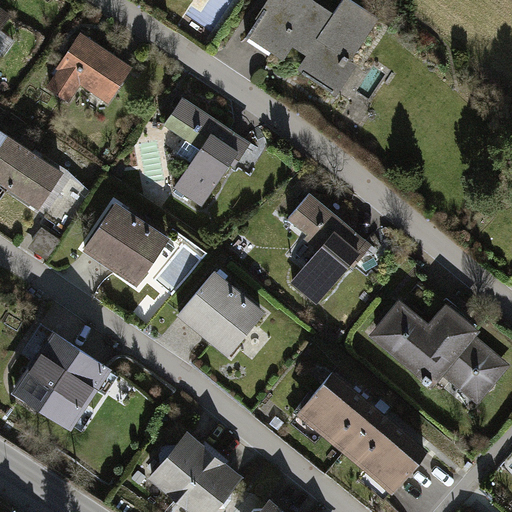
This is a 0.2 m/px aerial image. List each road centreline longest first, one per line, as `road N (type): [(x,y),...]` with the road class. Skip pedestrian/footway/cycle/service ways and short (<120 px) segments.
road 1 (residential): [(511,311),(285,120),(105,0)]
road 2 (residential): [(350,511),(181,373),(0,248)]
